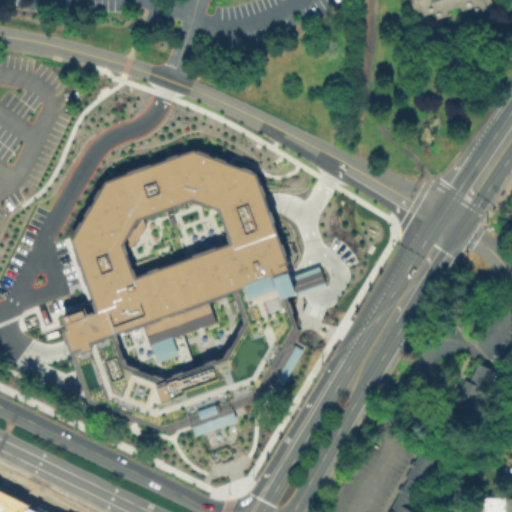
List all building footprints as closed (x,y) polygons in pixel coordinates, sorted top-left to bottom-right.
[(409,0),(413,17),(433,12),(434,17),(490,4),(489,0),(409,0)] [(262,182),(204,150),(105,176),(73,233),(93,309),(62,317),(70,350),(82,357),(83,355),(94,353),(91,343),(103,349),(107,342),(106,337),(144,327),(153,362),(176,357),(180,348),(185,347),(181,332),(214,324),(208,299),(243,290),(247,305),(255,303),(260,305),(258,309),(266,313),(263,302),(291,294),(262,182)] [(468,373),(471,374),(478,361),(499,373),(484,401),(487,402),(478,419),(451,405),(468,373)] [(409,511),(388,511),(421,454),(436,462),(408,511),(409,511)] [(0,511),(0,489),(30,504),(29,508),(37,511),(0,511)] [(511,511),(511,497),(473,496),(472,511),(511,511)]
